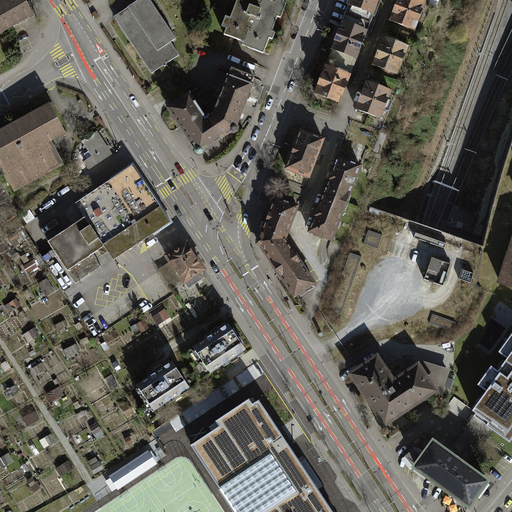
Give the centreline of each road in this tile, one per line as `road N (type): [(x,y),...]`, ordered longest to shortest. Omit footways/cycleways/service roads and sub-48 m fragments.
road 1 (primary): [(409,511),(248,271),(212,238)]
road 2 (primary): [(212,238),(228,281),(383,511)]
road 3 (secondary): [(212,238),(264,139),(318,0)]
road 4 (primary): [(89,45),(212,238)]
